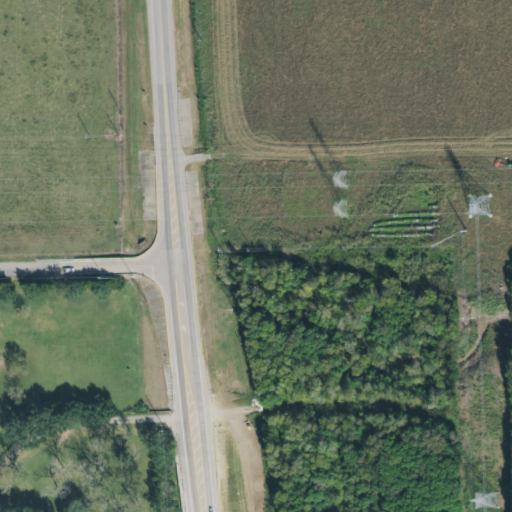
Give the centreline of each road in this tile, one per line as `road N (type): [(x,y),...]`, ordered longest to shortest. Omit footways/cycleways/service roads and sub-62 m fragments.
road 1 (primary): [(195,417),(160,0)]
road 2 (residential): [(0,267),(178,263)]
